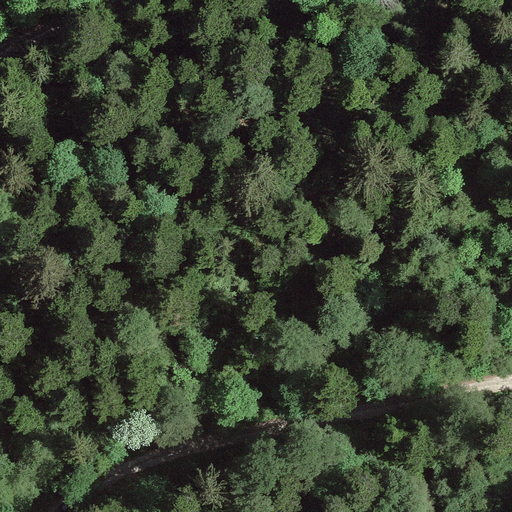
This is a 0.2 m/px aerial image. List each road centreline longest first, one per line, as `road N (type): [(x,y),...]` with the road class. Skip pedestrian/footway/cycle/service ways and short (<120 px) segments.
road 1 (track): [(62,511),(105,481),(179,451),(511,384)]
road 2 (track): [(114,0),(0,54)]
